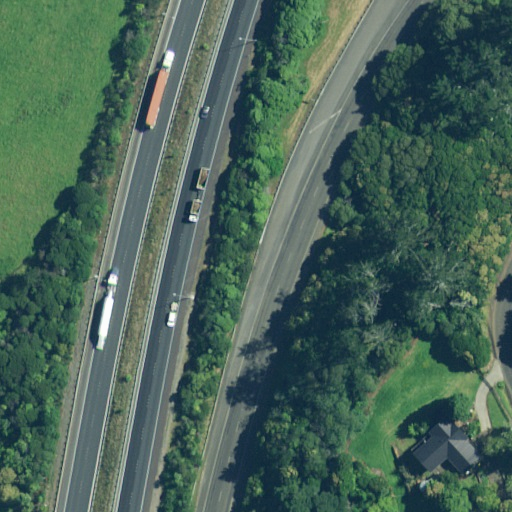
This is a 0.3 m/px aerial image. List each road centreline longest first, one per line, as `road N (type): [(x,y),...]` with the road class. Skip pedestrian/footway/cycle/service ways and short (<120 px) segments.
road 1 (secondary): [(215,511),(272,301),(327,159),(423,0)]
road 2 (motorway): [(245,0),(181,227),(127,511)]
road 3 (motorway): [(75,511),(125,245),(191,0)]
